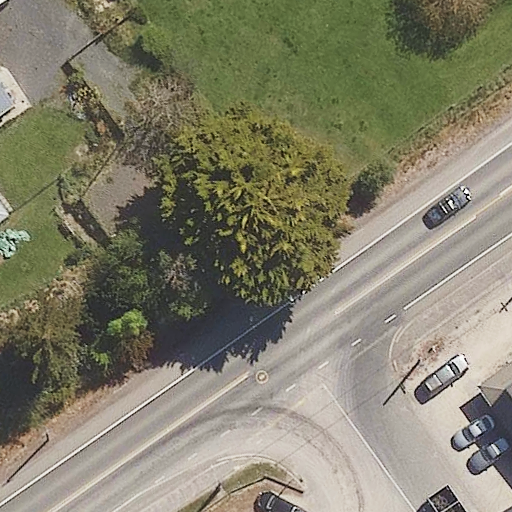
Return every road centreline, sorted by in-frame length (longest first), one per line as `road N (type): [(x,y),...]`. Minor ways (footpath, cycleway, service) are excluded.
road 1 (trunk): [(280,339),(40,511)]
road 2 (trunk): [(511,181),(280,339)]
road 3 (unclassified): [(413,511),(280,339)]
